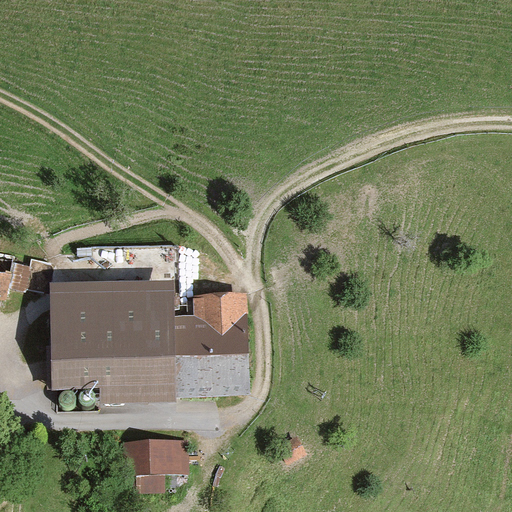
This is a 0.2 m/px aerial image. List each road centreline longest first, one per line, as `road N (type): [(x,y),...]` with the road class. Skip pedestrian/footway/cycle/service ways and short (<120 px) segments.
road 1 (track): [(253,291),(263,348),(249,413),(218,424),(0,416)]
road 2 (track): [(511,126),(450,128),(374,148),(296,184),(265,212),(253,291)]
road 3 (track): [(0,96),(190,214),(253,291)]
